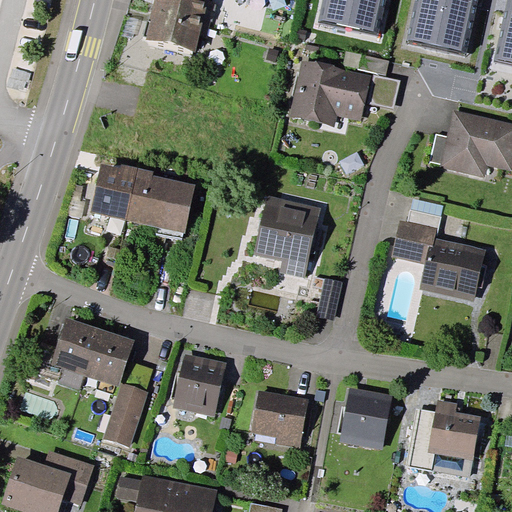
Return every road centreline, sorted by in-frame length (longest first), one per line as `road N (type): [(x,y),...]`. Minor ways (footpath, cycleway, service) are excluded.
road 1 (residential): [(338,359),(145,319),(11,272)]
road 2 (primary): [(95,0),(11,272)]
road 3 (residential): [(338,359),(379,182),(423,95)]
road 4 (residential): [(511,384),(338,359)]
